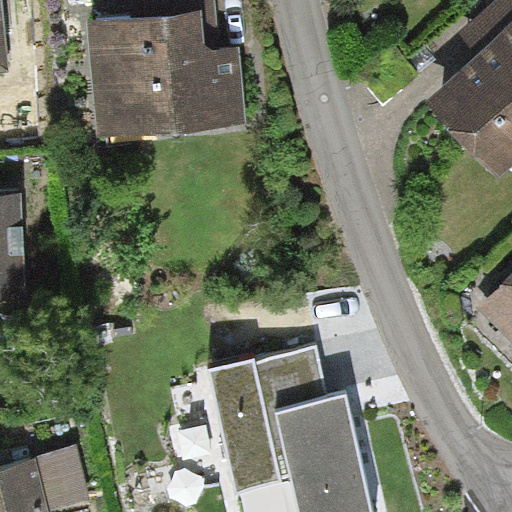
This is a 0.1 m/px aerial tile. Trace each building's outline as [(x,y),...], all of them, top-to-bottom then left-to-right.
[(87,0),(97,119),(246,107),(239,30),(218,32),(215,32),(205,23),(204,17),(202,0),(87,0)] [(218,32),(214,0),(202,0),(204,17),(205,23),(215,32),(218,32)] [(511,0),(487,0),(462,22),(476,37),(511,5),(511,0)] [(511,5),(476,37),(427,80),(498,168),(511,155),(511,5)] [(0,85),(0,118),(17,117),(14,84),(0,85)] [(0,286),(28,285),(24,178),(0,178),(0,286)] [(511,260),(476,297),(511,331),(511,260)] [(318,335),(258,347),(266,391),(326,380),(318,335)] [(256,338),(210,348),(237,479),(293,468),(302,511),(353,511),(375,508),(357,420),(348,375),(326,380),(266,391),(258,347),(256,338)] [(76,435),(37,445),(50,501),(90,492),(76,435)] [(0,449),(0,511),(52,511),(50,501),(37,445),(36,441),(0,449)]
